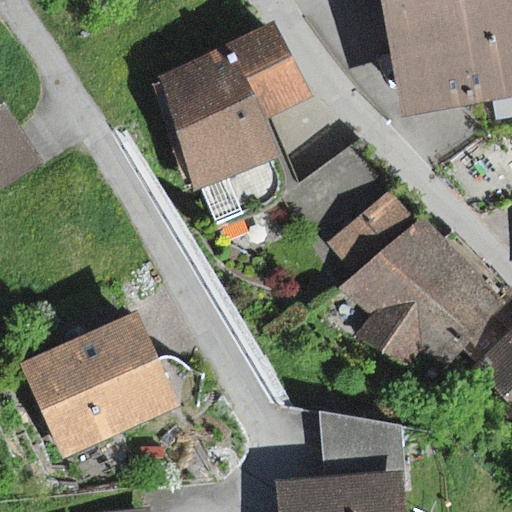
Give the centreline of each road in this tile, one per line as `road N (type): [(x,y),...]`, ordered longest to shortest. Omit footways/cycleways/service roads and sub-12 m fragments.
road 1 (residential): [(8,0),(122,172),(263,415)]
road 2 (residential): [(511,265),(374,123),(272,0)]
